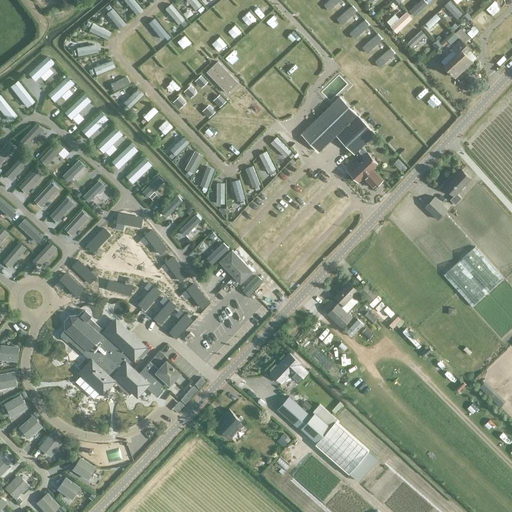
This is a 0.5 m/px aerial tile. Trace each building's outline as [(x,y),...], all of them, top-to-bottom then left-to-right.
[(135,0),(125,0),(138,13),(143,8),(135,0)] [(327,0),(324,4),(328,9),(338,0),(327,0)] [(428,3),(425,0),(419,0),(409,10),(414,15),(428,3)] [(450,0),(448,0),(444,4),(457,18),(463,13),(450,0)] [(171,2),(165,7),(178,23),(184,18),(171,2)] [(351,4),(336,18),(341,23),(356,9),(351,4)] [(112,6),(106,11),(120,27),(126,22),(112,6)] [(396,32),(412,17),(406,10),(399,17),(395,13),(387,20),(391,25),(390,25),(396,32)] [(472,16),(467,12),(462,17),(466,21),(472,16)] [(429,29),(441,18),(436,13),(424,24),(429,29)] [(154,17),(149,22),(162,37),(168,32),(154,17)] [(364,19),(349,32),(354,38),(369,24),(364,19)] [(111,30),(92,22),(89,29),(108,37),(111,30)] [(421,29),(407,41),(411,46),(425,33),(421,29)] [(377,33),(362,47),(367,52),(382,38),(377,33)] [(437,48),(442,44),(438,39),(432,44),(437,48)] [(472,61),(465,54),(469,49),(470,50),(461,39),(452,47),(458,53),(444,65),(450,72),(451,74),(452,73),(455,77),(455,76),(461,70),(462,70),(472,61)] [(96,42),(76,46),(78,53),(98,50),(96,42)] [(390,47),(375,61),(380,66),(395,52),(390,47)] [(40,74),(53,62),(48,57),(29,74),(35,80),(36,79),(37,79),(41,75),(40,74)] [(112,58),(93,66),(96,73),(115,65),(112,58)] [(238,82),(218,61),(207,72),(227,93),(238,82)] [(201,74),(195,80),(200,85),(206,79),(201,74)] [(127,76),(110,83),(113,90),(130,83),(127,76)] [(60,95),(73,83),(67,77),(49,94),(54,100),(56,99),(56,100),(61,95),(60,95)] [(17,81),(11,86),(22,100),(25,105),(26,105),(27,106),(33,101),(17,81)] [(189,85),(184,91),(189,96),(195,90),(189,85)] [(144,93),(138,88),(124,101),(130,107),(144,93)] [(76,112),(88,100),(83,94),(65,111),(70,117),(71,116),(72,116),(76,112)] [(0,95),(0,108),(4,114),(8,119),(9,120),(16,115),(0,95)] [(220,95),(215,101),(219,106),(225,100),(220,95)] [(179,96),(173,102),(179,107),(184,101),(179,96)] [(336,135),(355,153),(375,134),(339,96),(302,133),(319,151),(336,135)] [(147,120),(158,110),(153,106),(143,116),(147,120)] [(209,106),(204,111),(209,116),(214,111),(209,106)] [(93,130),(106,118),(100,112),(82,130),(87,135),(89,134),(89,135),(94,130),(93,130)] [(26,147),(43,129),(36,123),(20,141),(26,147)] [(109,146),(121,134),(116,128),(97,146),(103,152),(104,150),(105,151),(109,147),(109,146)] [(189,140),(183,135),(170,148),(176,154),(189,140)] [(277,136),(271,142),(286,156),(292,151),(277,136)] [(46,165),(62,147),(56,141),(39,160),(46,165)] [(0,162),(13,148),(8,142),(0,150),(0,162)] [(124,162),(137,150),(131,144),(113,162),(118,168),(120,166),(120,167),(124,163),(124,162)] [(203,153),(195,149),(186,167),(194,172),(203,153)] [(267,150),(259,153),(270,171),(276,168),(267,150)] [(353,170),(350,173),(358,181),(363,176),(374,188),(383,179),(372,168),(378,163),(367,152),(362,156),(362,162),(361,162),(359,163),(360,164),(358,166),(355,163),(351,167),(353,170)] [(11,179),(28,161),(22,156),(5,174),(11,179)] [(398,158),(394,163),(402,172),(407,167),(398,158)] [(138,177),(151,165),(145,159),(127,177),(132,182),(134,181),(134,182),(139,177),(138,177)] [(66,182),(83,166),(78,161),(62,177),(66,182)] [(215,167),(208,164),(201,184),(208,186),(215,167)] [(253,164),(246,167),(253,185),(261,183),(253,164)] [(25,192),(42,175),(36,169),(19,186),(25,192)] [(456,193),(471,178),(461,169),(445,186),(454,195),(450,199),(455,204),(461,198),(456,193)] [(158,176),(143,192),(148,197),(164,181),(158,176)] [(240,178),(232,180),(238,199),(246,197),(240,178)] [(81,197),(87,203),(103,186),(98,181),(81,197)] [(225,181),(217,181),(217,202),(225,202),(225,181)] [(40,206),(57,189),(51,183),(34,200),(40,206)] [(177,196),(162,211),(167,216),(182,201),(177,196)] [(438,219),(448,209),(435,196),(425,206),(438,219)] [(0,197),(0,207),(10,216),(15,210),(0,197)] [(55,221),(72,203),(67,198),(49,215),(55,221)] [(81,209),(65,227),(72,234),(88,216),(81,209)] [(141,218),(117,213),(115,222),(139,226),(141,218)] [(196,214),(181,230),(186,235),(201,219),(202,217),(198,213),(196,214)] [(25,219),(19,225),(36,241),(42,235),(25,219)] [(104,228),(87,245),(93,251),(110,234),(104,228)] [(166,248),(151,229),(143,235),(159,254),(166,248)] [(50,242),(33,260),(39,266),(57,249),(50,242)] [(19,243),(3,261),(10,267),(26,249),(19,243)] [(224,243),(208,258),(213,264),(229,248),(224,243)] [(232,250),(220,261),(240,283),(253,271),(232,250)] [(187,274),(172,255),(165,260),(180,280),(187,274)] [(78,259),(71,266),(89,283),(95,277),(78,259)] [(65,272),(58,279),(76,297),(83,290),(65,272)] [(257,276),(243,291),(249,296),(263,281),(257,276)] [(132,286),(108,280),(105,289),(129,295),(132,286)] [(349,281),(335,295),(343,304),(341,306),(347,312),(357,302),(352,297),(353,296),(356,299),(361,294),(369,302),(377,294),(366,283),(359,291),(349,281)] [(209,301),(194,282),(187,287),(202,306),(209,301)] [(137,303),(144,309),(160,291),(153,285),(137,303)] [(153,317),(160,323),(176,305),(169,299),(153,317)] [(338,303),(327,313),(343,327),(353,317),(338,303)] [(64,330),(60,334),(61,337),(66,341),(69,341),(90,360),(81,370),(81,374),(75,381),(94,399),(101,392),(104,391),(110,385),(109,381),(113,381),(127,394),(127,393),(126,392),(129,389),(134,394),(139,389),(141,391),(147,384),(159,394),(162,390),(160,388),(169,378),(172,381),(179,373),(166,361),(158,369),(149,361),(138,374),(126,364),(132,358),(134,359),(145,347),(117,321),(113,321),(108,327),(108,331),(104,331),(90,318),(90,315),(85,310),(82,310),(78,314),(69,315),(64,320),(64,330)] [(169,331),(176,337),(192,319),(185,313),(169,331)] [(282,327),(293,337),(300,329),(297,326),(295,328),(288,321),(282,327)] [(189,342),(194,336),(190,332),(184,338),(189,342)] [(0,354),(0,359),(6,360),(16,361),(17,347),(2,346),(1,354),(0,354)] [(271,371),(272,372),(272,373),(282,383),(290,375),(298,382),(308,372),(300,364),(301,363),(290,353),(278,366),(276,365),(275,365),(271,369),(271,371)] [(0,389),(6,388),(6,387),(16,385),(13,372),(0,374),(0,389)] [(289,395),(277,409),(300,429),(301,427),(317,441),(335,421),(337,419),(335,417),(320,403),(313,411),(315,412),(311,415),(289,395)] [(12,416),(17,413),(17,412),(26,407),(19,396),(6,403),(10,410),(9,411),(12,416)] [(240,416),(239,418),(229,409),(216,423),(231,438),(245,423),(242,421),(243,419),(240,416)] [(29,438),(34,434),(33,433),(41,426),(32,416),(20,427),(26,433),(25,433),(29,438)] [(317,441),(315,443),(349,473),(369,450),(335,421),(317,441)] [(51,456),(55,451),(54,450),(60,442),(50,434),(40,446),(46,451),(46,452),(51,456)] [(0,474),(5,470),(5,471),(9,467),(5,462),(5,463),(0,457),(0,474)] [(89,473),(93,466),(80,458),(73,469),(82,475),(81,475),(86,479),(90,473),(89,473)] [(22,490),(23,490),(27,486),(23,481),(22,482),(17,476),(6,488),(15,497),(22,490)] [(73,493),(78,487),(65,478),(58,489),(66,495),(71,499),(74,494),(73,493)] [(52,510),(58,505),(47,493),(37,503),(44,510),(44,511),(51,511),(52,511),(52,510)]
